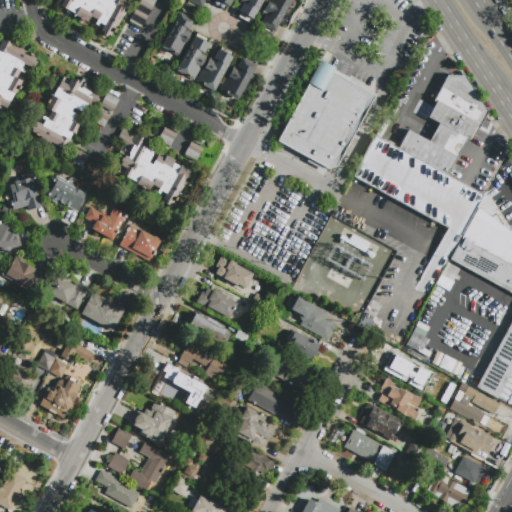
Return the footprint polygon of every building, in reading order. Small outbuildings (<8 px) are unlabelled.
[(114,0),(126,7),(121,16),(124,18),(119,28),(115,26),(109,36),(107,35),(106,37),(101,34),(102,32),(100,31),(103,25),(99,22),(97,26),(94,24),(97,20),(90,16),(87,22),(74,15),(75,13),(54,3),(54,1),(54,0),(114,0)] [(156,0),(141,27),(129,21),(140,0),(156,0)] [(196,10),(183,3),(184,0),(202,0),(199,7),(197,6),(196,10)] [(213,0),(231,0),(227,8),(213,0)] [(263,0),(251,22),(239,15),(240,13),(237,12),(242,2),(238,0),(263,0)] [(271,37),(258,29),(260,25),(259,24),(265,13),(261,12),(267,0),(292,0),(289,8),(292,10),(284,26),(279,23),(271,37)] [(181,7),(194,14),(192,19),(194,20),(189,31),(191,32),(178,55),(160,46),(181,7)] [(194,36),(209,43),(203,54),(206,56),(193,80),(175,70),(194,36)] [(0,41),(1,40),(4,42),(5,40),(9,42),(8,43),(15,47),(16,45),(26,51),(26,52),(36,58),(34,61),(37,62),(34,67),(32,66),(30,68),(27,66),(23,74),(19,72),(16,78),(22,81),(15,94),(14,94),(4,112),(0,110),(0,41)] [(221,46),(233,52),(213,91),(195,81),(208,57),(210,59),(216,49),(219,50),(221,46)] [(241,57),(244,59),(245,57),(256,63),(237,100),(219,91),(231,67),(235,69),(241,57)] [(328,169),(276,141),(319,59),(335,68),(332,73),(366,91),(368,89),(375,93),(374,95),(336,166),(328,169)] [(430,293),(414,290),(415,288),(447,227),(352,177),(374,136),(396,149),(407,130),(428,141),(438,123),(427,117),(435,102),(432,101),(446,74),(464,76),(479,98),(481,96),(491,111),(488,113),(477,129),(474,128),(468,140),(466,139),(446,175),(481,195),(430,293)] [(78,87),(80,88),(81,87),(90,92),(88,95),(97,100),(95,105),(92,104),(90,107),(86,105),(82,113),(72,107),(70,111),(79,117),(76,123),(79,125),(75,134),(71,132),(68,139),(69,140),(64,150),(60,148),(59,149),(52,145),(53,144),(30,131),(31,128),(29,127),(32,122),(34,124),(35,121),(41,124),(44,120),(41,118),(42,116),(46,118),(50,111),(43,108),(51,95),(52,95),(60,81),(66,84),(69,79),(73,80),(74,79),(77,81),(76,82),(79,84),(78,87)] [(100,105),(106,93),(118,99),(112,111),(100,105)] [(103,127),(91,121),(97,108),(110,115),(103,127)] [(176,134),(169,146),(158,139),(164,127),(176,134)] [(116,140),(122,128),(134,135),(134,136),(137,138),(138,136),(141,138),(140,140),(144,142),(142,145),(146,147),(145,149),(153,153),(147,163),(151,166),(157,155),(163,159),(165,155),(174,160),(172,163),(179,167),(180,165),(190,170),(182,185),(184,186),(178,196),(177,195),(172,205),(162,200),(165,194),(160,191),(158,195),(155,193),(158,188),(151,185),(148,191),(135,184),(136,183),(121,175),(124,168),(119,166),(121,162),(119,161),(121,157),(123,158),(126,153),(124,152),(127,146),(116,140)] [(184,154),(190,142),(202,148),(196,160),(184,154)] [(81,168),(69,161),(76,149),(88,155),(81,168)] [(7,186),(13,185),(12,182),(33,176),(41,206),(28,210),(27,206),(14,210),(7,186)] [(57,176),(88,192),(78,212),(77,213),(68,208),(69,208),(57,201),(55,205),(44,199),(57,176)] [(105,215),(108,217),(109,214),(113,206),(126,212),(111,240),(91,229),(94,224),(83,219),(90,207),(102,213),(101,215),(104,216),(105,215)] [(511,368),(496,398),(475,388),(511,318),(511,294),(488,281),(448,259),(460,238),(477,207),(511,231),(511,368)] [(0,221),(3,221),(4,226),(10,224),(13,233),(18,232),(22,246),(0,252),(0,221)] [(129,224),(152,236),(154,235),(155,235),(157,237),(158,239),(160,240),(148,261),(135,254),(136,253),(131,251),(131,252),(118,246),(129,224)] [(364,252),(348,242),(352,234),(369,243),(364,252)] [(13,253),(26,259),(25,261),(33,265),(33,267),(44,273),(34,292),(25,287),(24,289),(18,285),(18,284),(1,275),(13,253)] [(214,274),(216,270),(213,269),(221,255),(235,263),(235,264),(253,274),(244,290),(214,274)] [(326,277),(328,274),(327,273),(330,267),(353,280),(350,287),(349,286),(347,289),(346,288),(326,277)] [(45,295),(57,274),(67,280),(66,281),(73,285),(75,282),(88,289),(76,311),(45,295)] [(236,303),(228,319),(196,302),(202,291),(204,292),(206,288),(212,291),(213,289),(230,298),(229,300),(236,303)] [(254,292),(266,298),(262,305),(250,299),(254,292)] [(80,314),(87,302),(88,303),(94,294),(100,297),(100,296),(105,299),(104,302),(113,307),(114,303),(125,309),(124,311),(112,331),(80,314)] [(290,309),(297,296),(327,312),(325,317),(331,320),(332,321),(334,323),(334,325),(333,328),(326,340),(323,338),(298,325),(301,320),(299,319),(298,318),(298,316),(298,313),(290,309)] [(249,301),(256,305),(252,313),(245,309),(249,301)] [(225,330),(220,339),(189,323),(194,314),(205,319),(206,317),(215,322),(214,324),(225,330)] [(250,336),(243,350),(226,340),(227,339),(229,335),(233,337),(238,329),(250,336)] [(294,330),(318,343),(315,348),(320,350),(316,356),(312,354),(310,358),(286,345),(294,330)] [(426,344),(410,335),(413,331),(428,340),(426,344)] [(406,344),(408,339),(430,352),(428,357),(406,344)] [(92,352),(86,364),(75,358),(71,364),(59,358),(69,340),(92,352)] [(188,340),(228,362),(223,372),(219,370),(213,380),(202,374),(205,369),(197,364),(198,362),(191,359),(186,368),(176,363),(188,340)] [(305,371),(300,381),(297,380),(294,386),(264,370),(269,361),(265,359),(269,352),(305,371)] [(156,354),(196,375),(192,382),(199,385),(190,402),(183,398),(180,404),(165,396),(167,392),(165,391),(162,389),(160,387),(159,385),(166,373),(150,365),(156,354)] [(418,385),(424,368),(388,354),(382,371),(418,385)] [(53,361),(48,371),(36,365),(41,355),(53,361)] [(438,368),(443,357),(455,363),(449,374),(438,368)] [(56,361),(66,366),(60,378),(49,372),(56,361)] [(0,382),(9,365),(37,380),(26,400),(18,396),(21,391),(13,387),(10,393),(0,387),(0,382)] [(82,382),(63,418),(55,413),(55,414),(48,411),(49,410),(39,405),(43,396),(42,395),(46,387),(47,388),(50,383),(54,385),(55,384),(56,382),(59,380),(61,380),(63,380),(66,374),(82,382)] [(416,408),(420,410),(414,421),(394,410),(396,408),(390,405),(389,407),(377,401),(381,392),(378,391),(385,378),(393,383),(391,387),(398,391),(399,389),(409,395),(410,393),(421,398),(416,408)] [(214,395),(201,388),(206,379),(219,387),(214,395)] [(275,415),(247,401),(256,383),(298,405),(290,420),(276,413),(275,415)] [(488,418),(484,426),(479,423),(478,425),(448,409),(458,390),(457,390),(460,383),(499,404),(493,415),(486,411),(486,412),(471,405),(471,406),(484,413),(483,415),(488,418)] [(137,408),(141,410),(143,406),(148,409),(149,407),(149,406),(149,404),(150,403),(151,402),(152,401),(153,401),(154,399),(173,409),(168,417),(169,418),(169,419),(169,421),(168,422),(166,424),(165,425),(156,441),(152,439),(137,431),(139,427),(129,422),(137,408)] [(401,420),(394,432),(397,433),(392,443),(372,432),(370,436),(361,431),(364,424),(358,421),(368,402),(401,420)] [(245,407),(265,417),(262,421),(263,422),(264,423),(264,425),(264,426),(266,427),(268,424),(275,428),(268,440),(262,437),(262,439),(261,441),(260,442),(258,443),(256,444),(253,443),(251,442),(250,441),(250,440),(233,431),(245,407)] [(490,446),(486,453),(479,449),(476,456),(447,441),(448,439),(444,437),(454,418),(458,420),(459,419),(470,425),(469,427),(478,432),(479,430),(492,437),(488,445),(490,446)] [(131,435),(124,449),(111,442),(118,428),(131,435)] [(343,447),(352,429),(390,449),(391,447),(395,450),(386,467),(375,461),(374,463),(343,447)] [(207,450),(195,443),(202,430),(214,437),(207,450)] [(392,445),(397,437),(404,441),(406,438),(413,441),(406,453),(392,445)] [(127,481),(133,470),(140,473),(149,457),(139,452),(144,443),(169,456),(155,483),(151,481),(146,490),(142,488),(141,489),(127,481)] [(448,459),(441,471),(430,465),(429,467),(419,461),(427,447),(448,459)] [(274,463),(269,471),(267,469),(260,482),(246,475),(249,468),(242,465),(250,451),(274,463)] [(129,461),(121,475),(107,467),(114,452),(129,461)] [(206,455),(202,461),(197,458),(201,452),(206,455)] [(494,473),(490,481),(484,478),(480,486),(454,472),(462,456),(464,457),(466,453),(474,457),(472,461),(494,473)] [(210,457),(207,463),(202,461),(206,455),(210,457)] [(200,475),(196,483),(186,477),(185,478),(181,475),(181,474),(178,472),(187,456),(194,461),(192,465),(193,466),(196,462),(202,466),(198,474),(200,475)] [(27,472),(36,476),(39,469),(17,459),(12,472),(25,477),(27,472)] [(416,479),(423,467),(430,470),(423,483),(416,479)] [(12,510),(0,504),(0,494),(1,493),(0,492),(0,490),(3,484),(5,486),(14,470),(29,478),(22,491),(25,492),(20,502),(17,500),(12,510)] [(138,494),(131,508),(104,493),(108,487),(95,480),(100,470),(114,477),(113,479),(138,494)] [(469,491),(459,510),(432,496),(433,495),(426,491),(432,480),(433,480),(435,476),(441,479),(443,477),(469,491)] [(188,484),(181,497),(169,490),(175,478),(188,484)] [(189,511),(197,495),(223,508),(222,509),(225,511),(226,511),(189,511)] [(301,511),(308,499),(315,503),(317,497),(339,509),(337,511),(301,511)]
